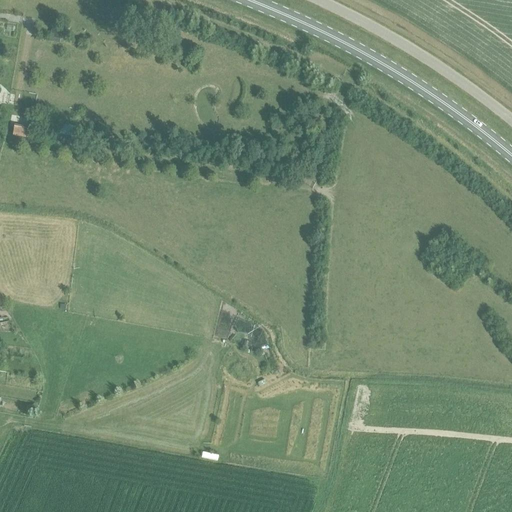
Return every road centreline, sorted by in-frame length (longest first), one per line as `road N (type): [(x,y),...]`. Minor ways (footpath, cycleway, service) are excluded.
road 1 (primary): [(244,0),(367,56),(511,155)]
road 2 (unclassified): [(318,0),(460,78),(511,120)]
